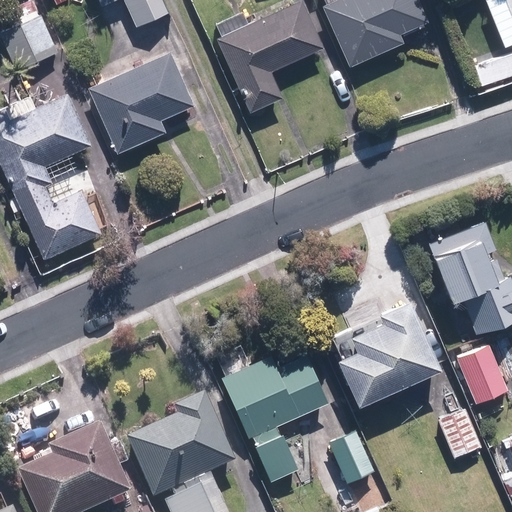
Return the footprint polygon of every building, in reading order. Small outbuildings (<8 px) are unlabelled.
[(39,0),(22,0),(6,7),(14,25),(1,31),(17,67),(61,48),(39,0)] [(167,0),(100,0),(104,7),(120,0),(129,0),(140,23),(172,9),(167,0)] [(330,45),(309,0),(296,0),(258,18),(252,5),(210,24),(251,113),(285,97),(274,71),(330,45)] [(325,0),(353,66),(408,43),(403,32),(431,20),(422,0),(325,0)] [(90,82),(118,152),(169,131),(163,117),(195,104),(173,49),(90,82)] [(511,50),(475,65),(484,88),(511,77),(511,50)] [(35,93),(0,108),(0,148),(46,257),(107,231),(86,184),(63,194),(49,162),(99,141),(76,88),(39,104),(35,93)] [(511,318),(511,277),(488,219),(433,241),(456,298),(463,295),(478,332),(511,318)] [(365,401),(448,366),(418,294),(384,308),(388,317),(355,331),(362,347),(345,355),(365,401)] [(509,387),(490,341),(460,354),(479,399),(509,387)] [(280,422),(331,400),(307,346),(279,359),(276,350),(225,373),(273,479),(304,465),(288,429),(284,430),(280,422)] [(130,435),(156,495),(239,459),(210,392),(177,406),(180,413),(130,435)] [(485,445),(466,405),(440,417),(458,457),(485,445)] [(55,453),(21,468),(40,511),(84,511),(135,490),(105,420),(51,443),(55,453)] [(386,490),(357,426),(308,448),(337,511),(386,490)] [(216,511),(205,484),(168,500),(173,511),(216,511)]
